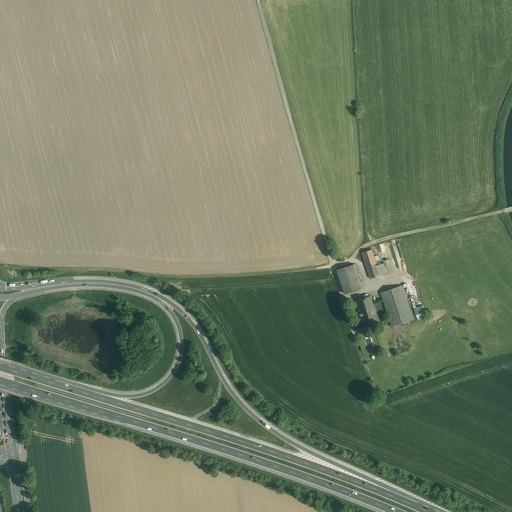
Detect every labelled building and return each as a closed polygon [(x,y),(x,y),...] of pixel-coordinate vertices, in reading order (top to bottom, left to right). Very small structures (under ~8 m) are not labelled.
[(371,250),(362,253),(370,279),(380,276),(377,266),(371,250)] [(384,263),(377,266),(380,276),(387,273),(384,263)] [(352,265),(337,270),(345,294),(359,289),(352,265)] [(402,286),(381,293),(383,300),(392,327),(413,320),(402,286)] [(365,298),(356,301),(360,314),(375,309),(373,304),(371,296),(368,297),(365,298)] [(360,314),(363,325),(379,320),(378,320),(375,309),(360,314)]
